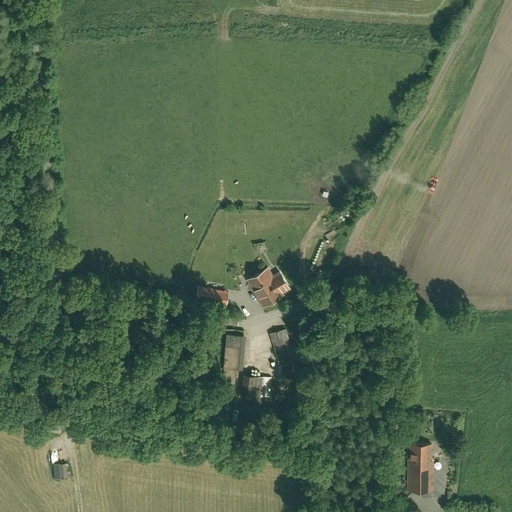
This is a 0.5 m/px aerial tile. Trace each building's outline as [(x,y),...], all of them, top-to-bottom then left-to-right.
[(272,276),(267,268),(248,279),(263,305),(282,294),(281,292),(289,287),(280,272),(272,276)] [(228,292),(199,286),(196,298),(226,304),(228,292)] [(270,333),(280,366),(295,361),(285,328),(270,333)] [(227,333),(224,367),(241,369),(244,334),(227,333)] [(243,394),(269,396),(271,376),(245,373),(243,394)] [(49,422),(48,430),(59,433),(61,424),(49,422)] [(431,442),(410,442),(410,458),(408,458),(407,490),(432,490),(433,462),(431,462),(431,442)] [(51,463),(52,477),(66,477),(65,462),(51,463)]
